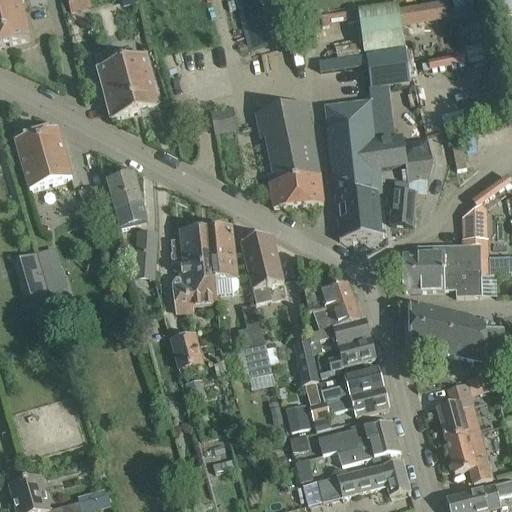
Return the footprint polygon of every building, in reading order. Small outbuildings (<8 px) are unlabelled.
[(0,0),(0,49),(31,42),(26,23),(20,0),(0,0)] [(67,0),(71,15),(91,11),(88,0),(67,0)] [(135,0),(120,0),(123,8),(137,5),(135,0)] [(275,0),(235,0),(248,53),(286,42),(275,0)] [(471,0),(469,0),(444,4),(447,23),(474,19),(471,0)] [(511,0),(496,0),(501,19),(511,16),(511,0)] [(398,5),(358,11),(365,55),(367,55),(404,50),(398,5)] [(329,111),(336,200),(378,197),(380,196),(378,172),(406,168),(403,148),(403,139),(392,140),(387,105),(385,88),(409,85),(404,50),(367,55),(372,90),(370,91),(372,107),(329,111)] [(464,56),(428,64),(430,72),(465,65),(464,56)] [(98,72),(106,105),(112,124),(160,110),(154,91),(146,60),(98,72)] [(497,67),(490,69),(494,86),(501,84),(497,67)] [(204,104),(209,126),(213,125),(216,138),(237,133),(232,111),(228,111),(226,100),(204,104)] [(272,192),(274,212),(324,206),(322,186),(308,107),(256,118),(272,192)] [(21,163),(31,194),(73,181),(63,150),(58,132),(16,144),(21,163)] [(114,205),(122,233),(148,225),(139,198),(134,179),(108,186),(114,205)] [(479,199),(472,203),(477,211),(481,208),(482,208),(484,206),(511,188),(506,181),(495,188),(485,194),(479,199)] [(409,186),(395,185),(391,228),(413,230),(414,212),(415,212),(416,201),(430,202),(430,199),(437,184),(429,183),(409,186)] [(79,194),(85,215),(100,211),(100,208),(109,205),(105,187),(79,194)] [(378,197),(336,200),(337,224),(339,244),(383,239),(378,197)] [(417,258),(404,259),(404,276),(473,274),(481,274),(482,280),(489,280),(511,276),(511,261),(509,262),(489,262),(488,243),(487,215),(481,208),(477,211),(462,221),(462,250),(417,251),(417,258)] [(207,233),(210,268),(212,283),(216,283),(217,295),(237,293),(239,291),(237,281),(235,251),(233,231),(207,233)] [(179,270),(179,271),(210,268),(207,233),(181,235),(181,243),(171,243),(173,256),(171,257),(172,265),(179,265),(179,262),(183,261),(184,269),(179,270)] [(135,283),(155,284),(158,237),(138,236),(135,283)] [(242,246),(246,265),(256,308),(272,304),(269,290),(284,286),(273,239),(242,246)] [(37,256),(53,311),(73,305),(64,271),(61,272),(55,251),(37,256)] [(210,268),(179,271),(180,282),(176,282),(175,283),(178,313),(190,312),(189,308),(218,305),(217,295),(216,283),(212,283),(210,268)] [(473,274),(404,276),(404,296),(424,295),(456,295),(456,301),(482,301),(482,280),(481,274),(473,274)] [(41,276),(24,281),(29,301),(47,296),(41,276)] [(305,296),(310,316),(353,303),(347,287),(346,286),(305,296)] [(314,316),(319,334),(334,330),(360,323),(353,303),(310,316),(310,317),(314,316)] [(436,356),(491,369),(489,354),(505,353),(503,330),(488,332),(471,321),(434,312),(410,306),(410,350),(436,356)] [(247,332),(238,334),(250,383),(273,378),(256,308),(242,311),(247,332)] [(365,322),(360,323),(334,330),(338,351),(371,343),(365,322)] [(172,345),(179,373),(202,367),(195,339),(172,345)] [(376,363),(371,343),(338,351),(340,360),(327,363),(330,374),(356,368),(376,363)] [(310,350),(293,353),(302,390),(319,388),(310,350)] [(491,355),(494,368),(511,365),(511,358),(511,352),(491,355)] [(311,409),(312,411),(384,391),(378,371),(359,376),(345,379),(348,392),(324,398),(325,406),(311,409)] [(452,407),(437,411),(446,444),(468,438),(480,435),(473,409),(471,401),(499,393),(494,376),(466,384),(467,388),(448,393),(452,407)] [(384,391),(312,411),(318,434),(330,431),(327,421),(330,420),(329,415),(332,414),(353,409),(356,420),(389,412),(384,391)] [(338,455),(339,458),(358,453),(356,448),(396,438),(392,424),(367,431),(366,427),(351,431),(352,433),(319,443),(323,459),(338,455)] [(468,438),(446,444),(455,477),(470,473),(474,487),(486,484),(493,482),(487,460),(480,435),(468,438)] [(358,453),(339,458),(342,470),(400,455),(396,438),(356,448),(358,453)] [(295,465),(301,485),(313,482),(307,462),(295,465)] [(302,489),(308,510),(386,490),(389,500),(410,495),(402,464),(302,489)] [(220,466),(213,468),(216,477),(222,476),(220,466)] [(29,484),(10,489),(16,511),(97,511),(95,501),(81,505),(67,508),(67,510),(62,511),(60,511),(49,511),(41,481),(29,484)] [(511,485),(447,502),(449,511),(499,511),(497,501),(511,497),(511,485)]
